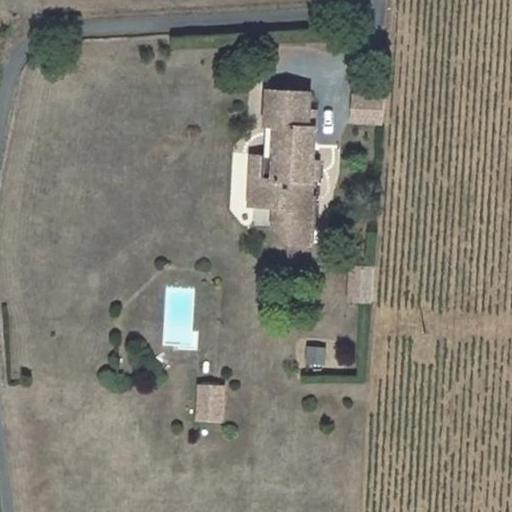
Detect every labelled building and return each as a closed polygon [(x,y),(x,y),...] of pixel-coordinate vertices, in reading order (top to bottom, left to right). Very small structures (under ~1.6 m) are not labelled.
[(310,92),(268,88),(265,122),(266,123),(275,123),(273,155),(263,154),(251,153),(246,202),(271,204),(288,206),(287,216),(295,226),(308,227),(311,196),(308,196),(315,110),(308,110),(310,92)] [(353,96),(351,121),(381,123),(383,98),(353,96)] [(266,123),(263,154),(273,155),(275,123),(266,123)] [(288,206),(271,204),(269,224),(295,226),(287,216),(288,206)] [(372,269),(350,268),(348,300),(370,301),(372,269)] [(313,363),(331,365),(332,350),(314,349),(313,363)] [(135,363),(143,363),(144,354),(135,353),(135,363)] [(202,387),(199,420),(222,421),(224,389),(202,387)]
